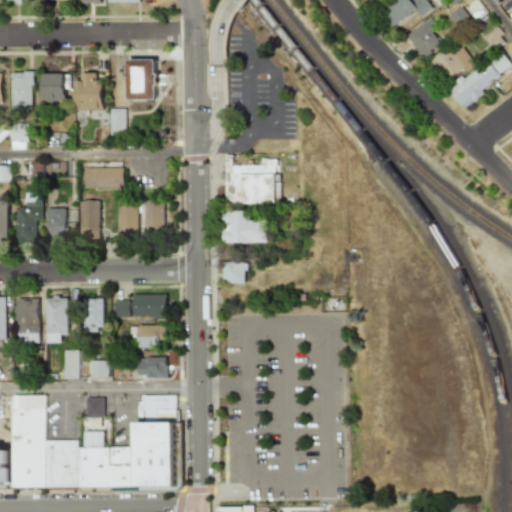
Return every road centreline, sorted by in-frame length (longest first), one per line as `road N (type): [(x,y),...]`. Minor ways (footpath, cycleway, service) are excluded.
road 1 (tertiary): [(199,506),(193,146)]
road 2 (residential): [(511,185),(338,0)]
road 3 (tertiary): [(199,506),(0,507)]
road 4 (residential): [(196,270),(0,272)]
road 5 (residential): [(196,35),(0,36)]
road 6 (residential): [(193,146),(190,0)]
